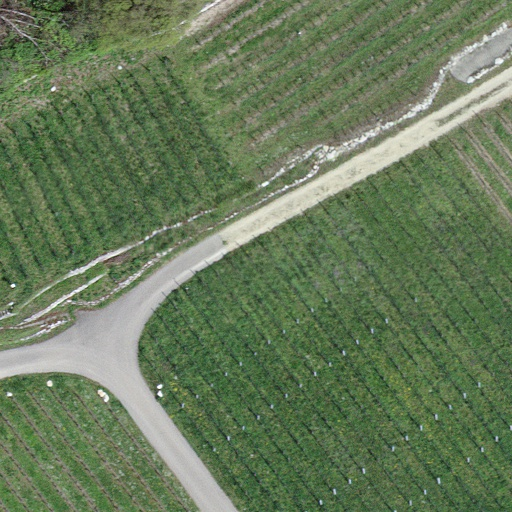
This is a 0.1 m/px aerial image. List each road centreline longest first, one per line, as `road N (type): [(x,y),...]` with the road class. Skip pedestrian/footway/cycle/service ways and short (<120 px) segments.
road 1 (track): [(0,367),(89,334),(219,244),(511,80)]
road 2 (track): [(225,511),(89,334)]
